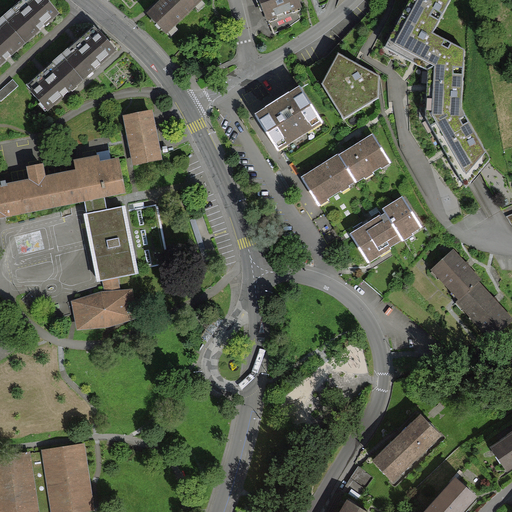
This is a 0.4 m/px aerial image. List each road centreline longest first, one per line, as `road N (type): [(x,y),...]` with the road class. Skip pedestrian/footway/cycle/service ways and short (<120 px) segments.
road 1 (residential): [(312,511),(378,400),(380,343),(335,286),(254,269)]
road 2 (residential): [(218,511),(254,389),(254,269)]
road 3 (residential): [(511,247),(461,234),(426,200),(411,171),(401,108)]
road 4 (residential): [(254,269),(188,103)]
road 5 (residential): [(87,1),(158,64),(188,103)]
road 6 (residential): [(250,71),(351,0)]
